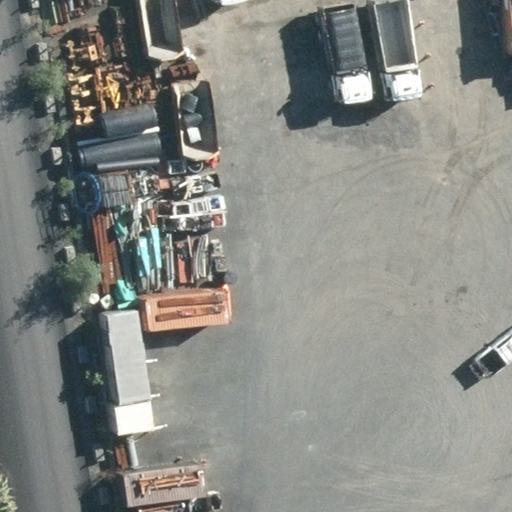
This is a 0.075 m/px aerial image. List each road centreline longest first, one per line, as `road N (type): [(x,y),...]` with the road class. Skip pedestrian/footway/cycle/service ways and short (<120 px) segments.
road 1 (unknown): [(268,511),(244,345),(262,266),(314,181),(396,103),(438,84),(511,69)]
road 2 (unknown): [(34,511),(0,285)]
